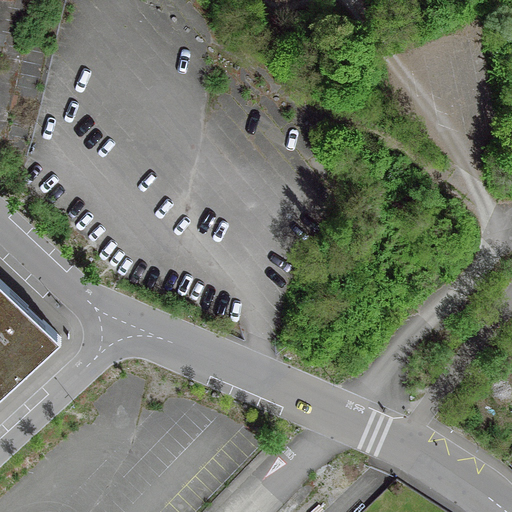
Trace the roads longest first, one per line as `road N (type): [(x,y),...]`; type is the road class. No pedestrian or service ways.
road 1 (track): [(351,421),(401,349),(487,260),(494,234)]
road 2 (residential): [(337,415),(126,329)]
road 3 (residential): [(508,511),(427,455),(337,415)]
road 4 (residential): [(126,329),(0,445)]
road 5 (residential): [(126,329),(0,223)]
road 6 (track): [(481,198),(404,74)]
road 7 (residential): [(337,415),(243,511)]
